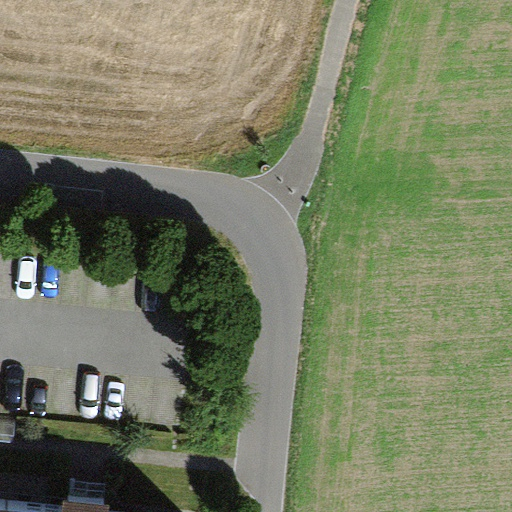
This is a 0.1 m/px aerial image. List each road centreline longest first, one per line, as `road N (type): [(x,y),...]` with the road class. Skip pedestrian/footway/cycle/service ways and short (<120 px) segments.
road 1 (residential): [(0,174),(219,199),(270,234),(278,250),(277,367),(266,511)]
road 2 (track): [(270,234),(300,174),(355,0)]
